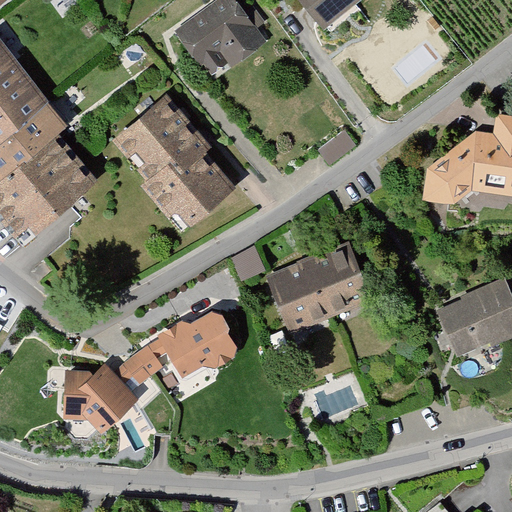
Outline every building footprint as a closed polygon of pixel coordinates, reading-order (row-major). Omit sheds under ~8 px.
[(0,0),(0,11),(15,1),(13,0),(0,0)] [(226,0),(217,0),(168,38),(192,71),(197,68),(206,80),(222,67),(225,73),(259,46),(250,33),(259,26),(249,12),(240,19),(226,0)] [(287,0),(316,36),(358,0),(287,0)] [(0,54),(0,134),(40,104),(0,54)] [(172,233),(226,191),(198,158),(206,151),(158,95),(104,142),(140,184),(134,188),(172,233)] [(0,174),(7,170),(55,133),(35,108),(0,134),(0,174)] [(420,167),(413,203),(445,208),(462,193),(511,201),(511,110),(492,108),(487,134),(471,133),(420,167)] [(55,133),(7,170),(27,196),(42,215),(90,180),(55,133)] [(0,217),(27,196),(7,170),(0,174),(0,217)] [(27,196),(0,217),(0,233),(7,243),(42,215),(27,196)] [(259,282),(284,340),(365,308),(340,248),(259,282)] [(427,312),(449,364),(511,337),(511,314),(499,283),(427,312)] [(152,347),(127,363),(140,382),(162,370),(171,384),(229,355),(207,313),(148,341),(152,347)] [(105,377),(98,367),(82,377),(54,376),(50,423),(76,424),(92,435),(128,403),(121,395),(140,382),(127,363),(105,377)]
